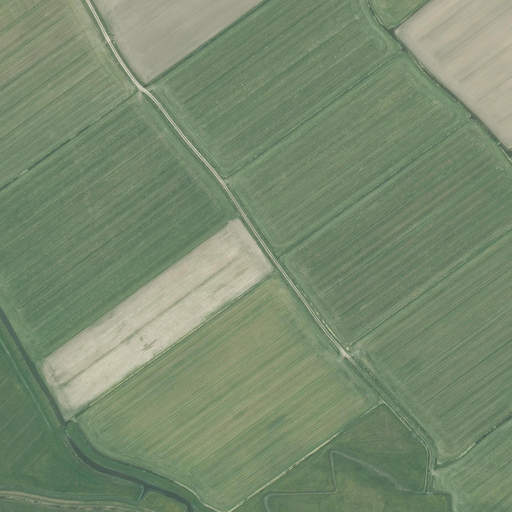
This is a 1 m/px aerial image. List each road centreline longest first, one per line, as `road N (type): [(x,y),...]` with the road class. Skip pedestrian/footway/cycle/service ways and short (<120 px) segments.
road 1 (track): [(419,433),(323,328),(211,168),(139,88),(86,0)]
road 2 (track): [(238,223),(143,104),(140,88)]
